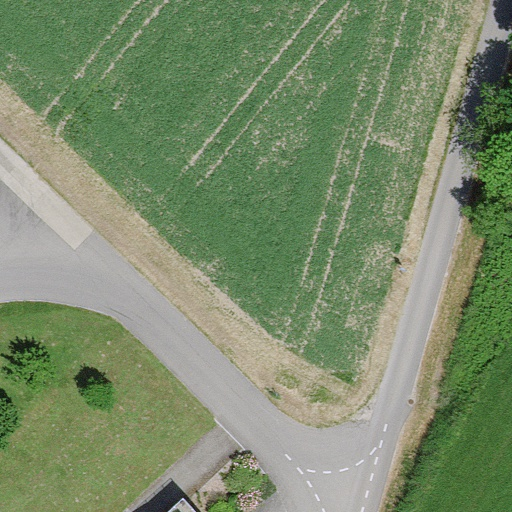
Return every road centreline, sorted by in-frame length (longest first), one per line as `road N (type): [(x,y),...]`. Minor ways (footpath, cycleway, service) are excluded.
road 1 (unclassified): [(360,511),(511,0)]
road 2 (residential): [(0,281),(56,280),(140,307),(354,511)]
road 3 (track): [(140,307),(0,170)]
